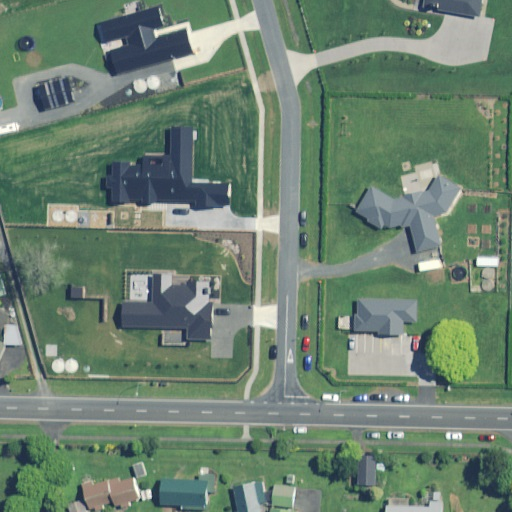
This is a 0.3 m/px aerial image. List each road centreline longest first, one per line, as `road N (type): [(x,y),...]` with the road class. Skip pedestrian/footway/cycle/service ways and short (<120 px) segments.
road 1 (residential): [(288,413),(291,142),(263,0)]
road 2 (unclassified): [(288,413),(0,407)]
road 3 (unclassified): [(511,415),(288,413)]
